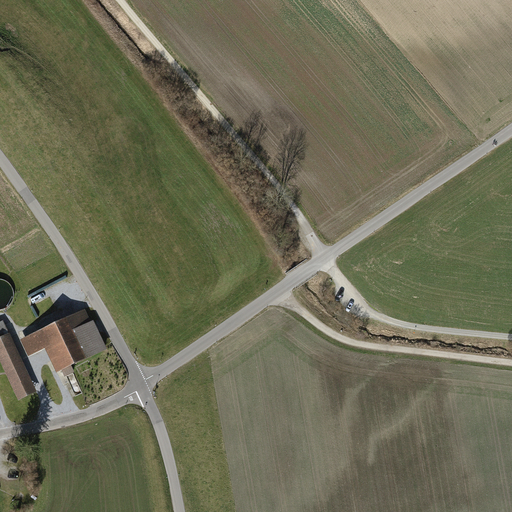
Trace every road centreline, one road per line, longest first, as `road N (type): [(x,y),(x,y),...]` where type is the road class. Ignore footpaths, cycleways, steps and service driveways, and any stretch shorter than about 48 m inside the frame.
road 1 (track): [(511,338),(378,317),(345,287),(120,0)]
road 2 (unclassified): [(141,384),(511,129)]
road 3 (tertiary): [(0,159),(78,271),(141,384)]
road 4 (track): [(511,361),(364,345),(277,291)]
road 5 (unclassified): [(0,435),(73,418),(141,384)]
road 6 (tertiary): [(141,384),(180,511)]
